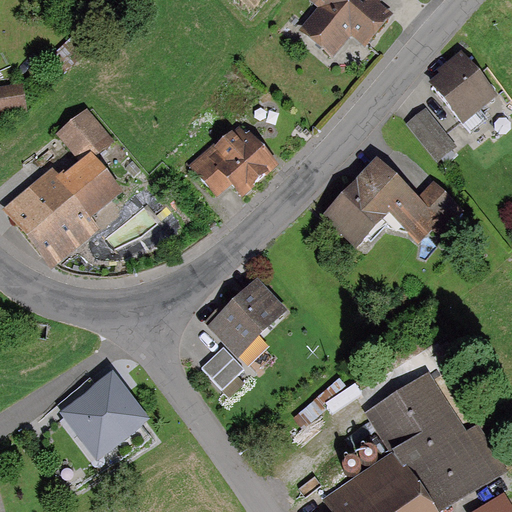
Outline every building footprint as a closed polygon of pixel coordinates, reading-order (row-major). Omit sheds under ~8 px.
[(308,0),(317,7),(297,30),(333,62),(354,37),(366,48),(396,14),(379,0),(308,0)] [(461,122),(497,94),(461,49),(435,69),(439,74),(429,81),(461,122)] [(21,87),(0,89),(0,111),(24,109),(21,87)] [(53,167),(5,206),(54,265),(100,228),(92,218),(125,190),(98,157),(117,142),(88,107),(57,133),(80,160),(61,176),(53,167)] [(455,146),(425,108),(406,124),(436,162),(455,146)] [(244,122),(218,144),(216,142),(190,164),(217,196),(232,183),(242,194),(279,163),(244,122)] [(435,181),(419,196),(379,157),(349,186),(321,216),(355,250),(390,213),(419,244),(436,229),(441,235),(465,214),(435,181)] [(208,323),(237,355),(287,309),(258,277),(208,323)] [(224,348),(200,370),(222,392),(245,370),(224,348)] [(151,419),(113,371),(59,413),(97,461),(151,419)] [(430,511),(427,507),(500,466),(475,424),(461,432),(429,377),(373,409),(397,452),(322,494),(331,511),(430,511)] [(511,511),(511,504),(504,492),(470,511),(511,511)]
